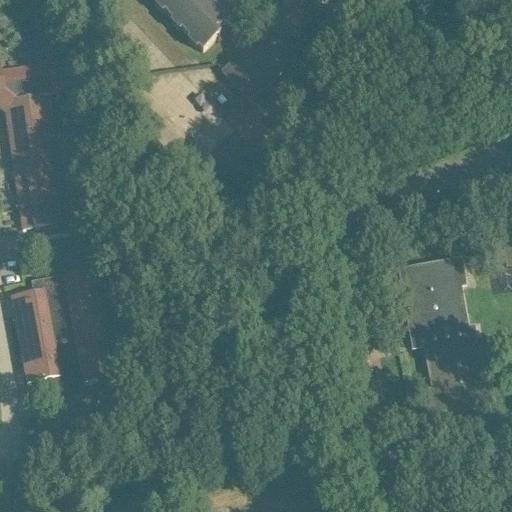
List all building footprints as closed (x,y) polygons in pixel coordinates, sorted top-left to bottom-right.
[(151,0),(155,4),(153,5),(161,14),(163,12),(172,22),(170,23),(179,32),(180,30),(189,39),(187,41),(196,50),(198,48),(203,53),(215,41),(211,37),(226,22),(221,17),(223,15),(214,7),(212,8),(208,3),(211,0),(151,0)] [(181,78),(163,95),(187,122),(170,139),(178,147),(195,131),(209,146),(212,148),(247,115),(232,98),(237,92),(249,105),(293,61),(299,69),(313,54),(337,30),(335,28),(309,0),(271,36),(269,34),(263,40),(259,37),(220,74),(230,85),(225,90),(207,71),(189,87),(181,78)] [(349,50),(332,65),(349,83),(366,67),(349,50)] [(0,103),(9,110),(17,167),(13,168),(22,233),(41,230),(42,241),(62,238),(63,238),(69,237),(69,235),(71,235),(72,239),(84,238),(69,137),(57,139),(58,139),(55,140),(49,98),(52,98),(63,97),(59,66),(1,75),(0,67),(0,103)] [(417,274),(399,277),(409,335),(426,332),(429,350),(424,351),(432,393),(427,394),(432,421),(479,412),(484,411),(496,409),(485,347),(479,348),(478,341),(476,328),(470,329),(469,324),(463,291),(459,267),(417,274)] [(10,299),(10,300),(26,386),(59,380),(61,390),(115,381),(95,273),(62,279),(62,280),(41,283),(43,293),(10,299)] [(33,511),(35,498),(25,497),(23,511),(33,511)]
